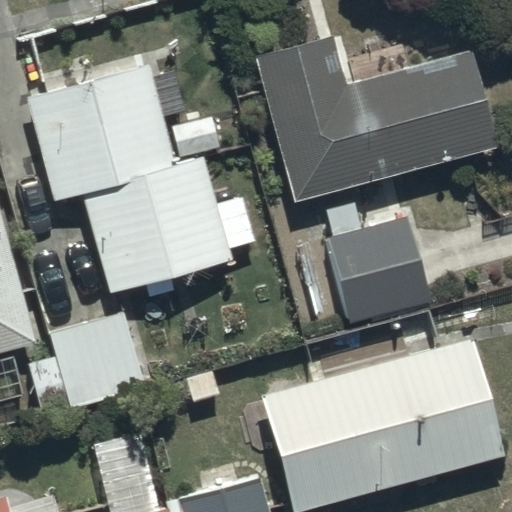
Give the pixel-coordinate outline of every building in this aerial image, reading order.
[(325,35),(248,56),(287,199),(489,145),(462,47),(337,81),(325,35)] [(138,65),(18,96),(45,199),(75,191),(102,293),(139,283),(142,296),(170,289),(166,275),(223,260),(219,246),(250,238),(238,193),(208,201),(195,154),(202,152),(195,129),(174,134),(180,157),(163,162),(138,65)] [(401,217),(319,238),(340,321),(422,300),(401,217)] [(0,343),(25,337),(0,248),(0,343)] [(47,355),(23,361),(37,412),(140,385),(121,312),(41,333),(47,355)] [(460,337),(253,393),(284,510),(492,454),(460,337)] [(264,511),(255,475),(172,497),(176,511),(264,511)]
